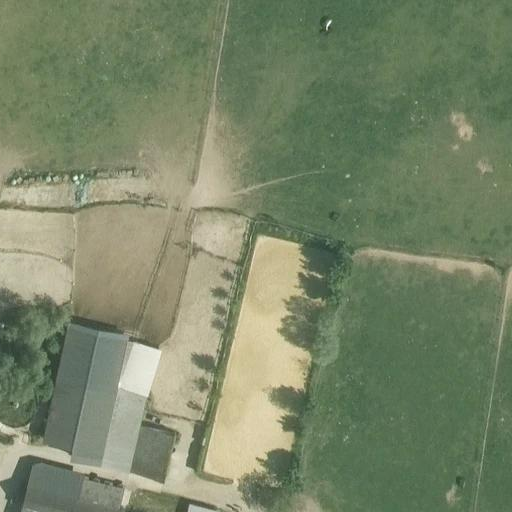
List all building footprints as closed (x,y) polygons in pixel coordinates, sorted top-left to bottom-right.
[(120,191),(110,192),(109,184),(100,185),(101,201),(142,198),(141,180),(119,182),(120,191)] [(151,427),(140,424),(128,470),(139,472),(151,427)] [(176,432),(151,427),(139,472),(165,478),(176,432)] [(118,511),(125,487),(34,464),(24,505),(51,511),(118,511)] [(216,511),(217,510),(190,503),(188,511),(216,511)]
